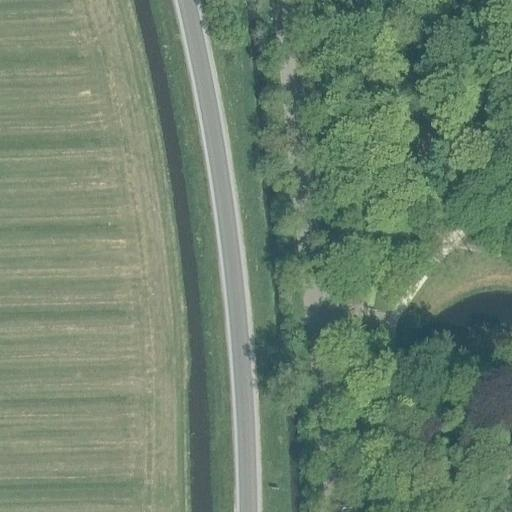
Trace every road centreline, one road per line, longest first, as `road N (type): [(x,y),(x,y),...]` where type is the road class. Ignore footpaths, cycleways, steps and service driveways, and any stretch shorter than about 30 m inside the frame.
road 1 (primary): [(247,511),(229,245),(184,0)]
road 2 (tertiary): [(334,511),(283,0)]
